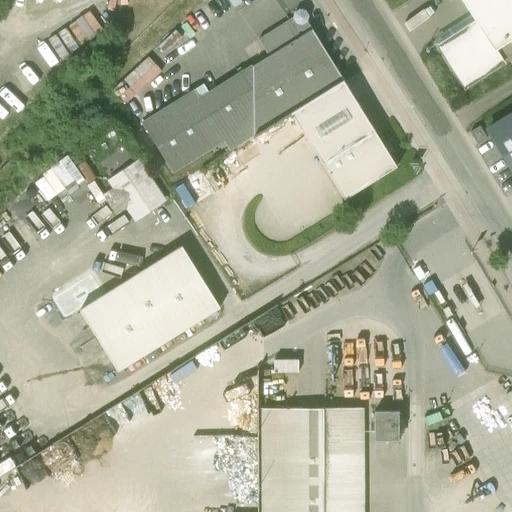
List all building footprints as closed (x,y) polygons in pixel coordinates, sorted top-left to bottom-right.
[(511,0),(458,0),(473,23),(435,47),(464,91),(505,65),(496,51),(499,48),(511,40),(511,0)] [(289,21),(258,40),(269,58),(199,98),(194,91),(142,123),(173,174),(224,143),(231,152),(292,114),(345,81),(308,23),(310,16),(306,11),(300,10),(295,13),(293,18),(289,21)] [(345,81),(292,114),(314,149),(346,201),(399,169),(386,148),(367,117),(345,81)] [(511,113),(485,130),(511,175),(511,113)] [(119,211),(130,205),(136,218),(169,200),(145,155),(110,174),(116,185),(108,190),(119,211)] [(186,210),(216,193),(205,173),(174,191),(186,210)] [(188,247),(79,313),(119,378),(228,312),(188,247)] [(405,437),(406,407),(378,406),(377,435),(405,437)] [(364,511),(364,408),(261,409),(262,511),(364,511)]
